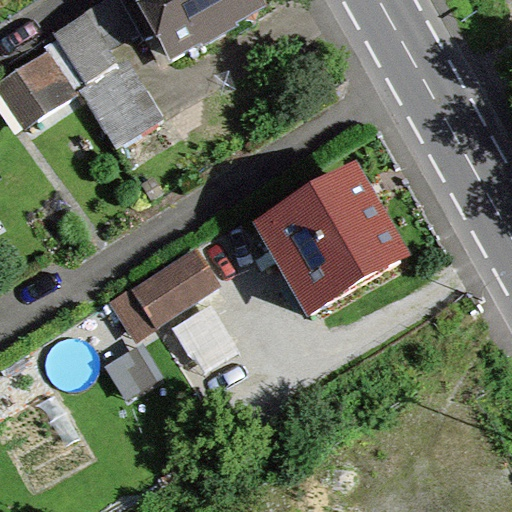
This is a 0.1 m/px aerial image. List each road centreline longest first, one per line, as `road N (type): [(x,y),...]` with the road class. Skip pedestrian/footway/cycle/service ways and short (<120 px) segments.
road 1 (unknown): [(415,60),(0,320)]
road 2 (secondary): [(383,0),(511,235)]
